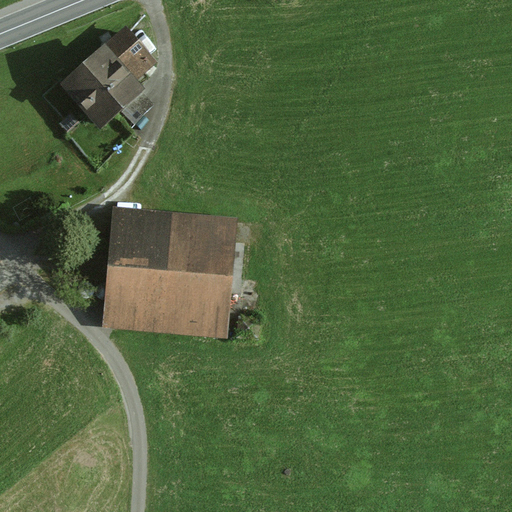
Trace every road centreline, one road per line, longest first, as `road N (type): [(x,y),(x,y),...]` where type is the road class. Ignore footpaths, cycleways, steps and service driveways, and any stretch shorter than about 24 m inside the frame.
road 1 (track): [(152,0),(166,55),(136,161),(67,223),(4,246)]
road 2 (residential): [(0,241),(117,362),(139,434),(138,511)]
